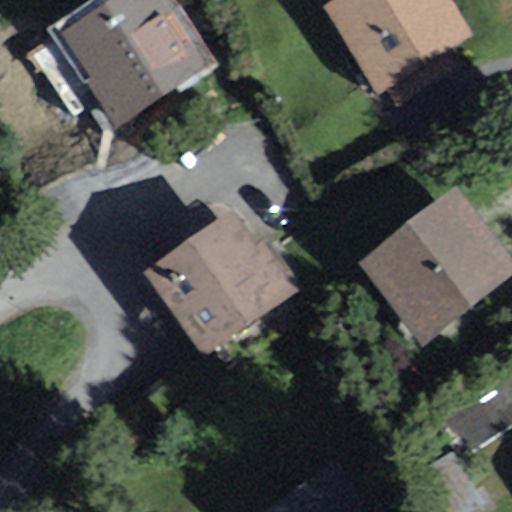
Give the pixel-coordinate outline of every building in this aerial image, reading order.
[(116,0),(60,37),(118,124),(210,63),(168,0),(116,0)] [(381,91),(471,38),(447,0),(333,0),(328,3),(381,91)] [(363,267),(429,348),(511,280),(511,259),(457,191),(363,267)] [(144,280),(206,362),(303,290),(269,244),(259,252),(231,214),(144,280)] [(267,511),(381,511),(341,458),(267,511)]
